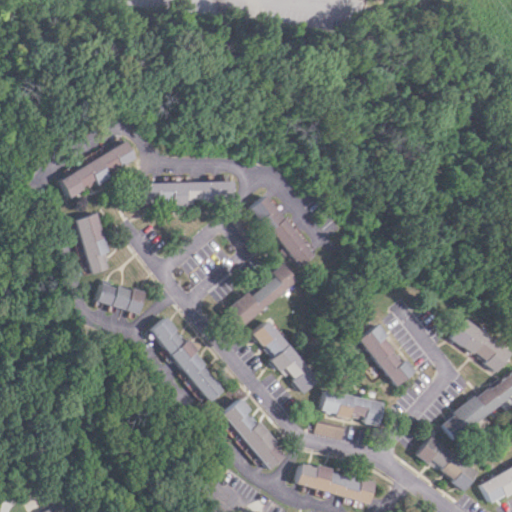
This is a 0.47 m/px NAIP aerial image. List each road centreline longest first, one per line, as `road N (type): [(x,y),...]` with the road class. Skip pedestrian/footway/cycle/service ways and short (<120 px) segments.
road 1 (residential): [(185,304),(292,432),(378,459),(455,511)]
road 2 (residential): [(217,219),(246,253),(185,304)]
